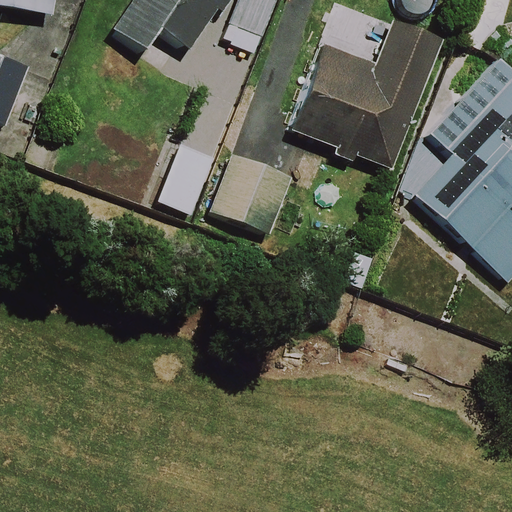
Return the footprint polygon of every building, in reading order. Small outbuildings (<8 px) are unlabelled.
[(49,0),(0,0),(0,13),(46,20),(49,0)] [(219,0),(131,0),(108,37),(138,57),(152,35),(184,55),(219,0)] [(234,30),(227,47),(251,58),(278,0),(238,0),(226,26),(234,30)] [(434,45),(334,8),(286,138),(387,174),(434,45)] [(23,77),(0,68),(0,132),(2,133),(23,77)] [(419,140),(441,159),(404,200),(503,289),(511,279),(511,72),(476,113),(458,97),(419,140)] [(284,183),(228,159),(204,215),(260,239),(284,183)]
